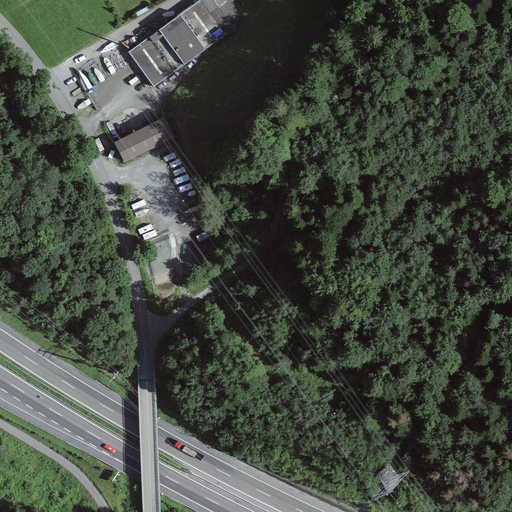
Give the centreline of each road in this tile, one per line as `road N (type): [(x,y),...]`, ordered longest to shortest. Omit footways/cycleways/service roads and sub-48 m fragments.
road 1 (unclassified): [(0,22),(51,85),(115,211),(140,307),(151,511)]
road 2 (track): [(351,0),(293,89),(277,216),(265,245),(142,334)]
road 3 (motorway): [(302,511),(146,430),(0,339)]
road 4 (motorway): [(0,376),(233,511)]
road 5 (track): [(398,447),(480,328),(511,303)]
road 6 (track): [(107,511),(61,459),(0,422)]
